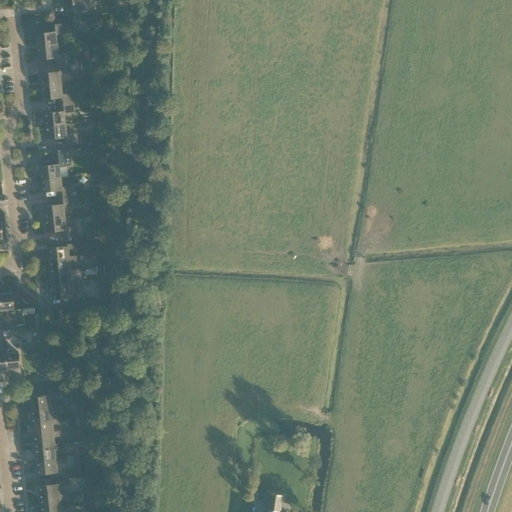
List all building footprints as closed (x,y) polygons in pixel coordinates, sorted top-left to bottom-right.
[(83,0),(63,0),(65,6),(81,4),(81,11),(95,10),(93,0),(89,0),(84,1),(83,0)] [(36,34),(37,47),(57,45),(56,35),(66,34),(65,24),(51,25),(52,32),(36,34)] [(55,58),(55,65),(69,64),(68,54),(58,55),(57,45),(37,47),(38,60),(55,58)] [(81,62),(82,71),(92,70),(91,61),(81,62)] [(40,74),(41,87),(61,85),(60,74),(70,73),(69,64),(55,65),(56,72),(40,74)] [(59,99),(60,105),(73,104),(72,94),(62,95),(62,87),(61,85),(41,87),(43,100),(59,99)] [(44,114),(45,127),(65,125),(64,114),(74,113),(73,104),(60,105),(60,112),(44,114)] [(67,135),(65,125),(45,127),(47,140),(63,138),(64,145),(77,144),(76,134),(67,135)] [(40,166),(41,180),(61,178),(59,167),(69,166),(68,150),(54,152),(56,165),(40,166)] [(59,191),(59,198),(73,196),(72,187),(62,188),(61,178),(41,180),(42,193),(59,191)] [(44,207),(45,220),(65,217),(64,207),(74,206),(73,196),(59,198),(60,205),(44,207)] [(45,220),(46,232),(63,231),(64,242),(77,240),(76,226),(66,227),(65,217),(45,220)] [(48,248),(50,261),(69,259),(69,257),(68,249),(78,248),(78,243),(67,244),(68,246),(65,247),(55,248),(48,248)] [(69,257),(69,259),(50,261),(51,274),(71,272),(71,269),(70,262),(80,261),(79,256),(69,257)] [(51,274),(52,287),(72,284),(72,282),(71,275),(81,274),(80,268),(71,269),(71,272),(51,274)] [(72,282),(72,284),(52,287),(54,299),(73,297),(72,287),(82,286),(82,281),(72,282)] [(12,293),(0,294),(0,301),(1,310),(14,309),(12,293)] [(15,310),(16,325),(23,324),(23,315),(22,309),(15,310)] [(18,352),(5,353),(7,369),(20,368),(18,352)] [(31,397),(32,411),(51,409),(51,406),(50,398),(60,397),(60,393),(50,394),(49,390),(32,391),(33,397),(31,397)] [(32,411),(33,423),(53,421),(52,419),(52,411),(62,410),(61,405),(51,406),(51,409),(32,411)] [(52,419),(53,421),(33,423),(34,436),(54,434),(53,431),(53,424),(63,423),(62,418),(52,419)] [(53,431),(54,434),(34,436),(36,449),(55,447),(55,444),(54,436),(64,436),(64,431),(53,431)] [(73,443),(75,455),(84,454),(82,442),(73,443)] [(55,444),(55,447),(36,449),(37,461),(56,459),(56,457),(55,449),(65,448),(65,443),(55,444)] [(56,459),(37,461),(38,474),(39,474),(50,473),(57,472),(56,462),(67,461),(66,456),(56,457),(56,459)] [(40,499),(60,497),(60,494),(59,486),(69,485),(69,481),(58,482),(58,484),(39,486),(40,499)] [(40,499),(42,511),(62,510),(61,507),(61,499),(70,498),(70,493),(60,494),(60,497),(40,499)] [(287,511),(280,511),(283,495),(269,493),(266,511),(287,511)]
